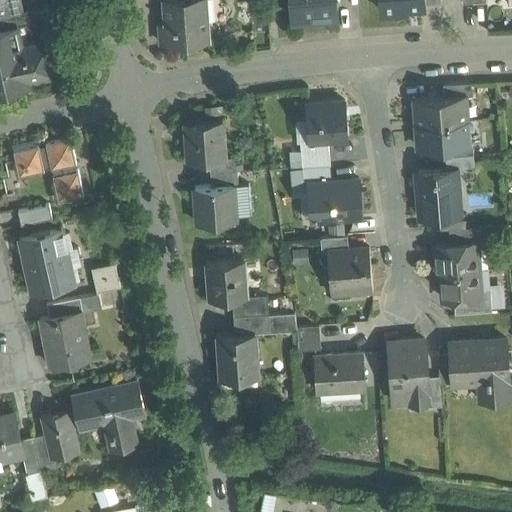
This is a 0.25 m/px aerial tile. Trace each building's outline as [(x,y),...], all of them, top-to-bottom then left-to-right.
[(0,0),(0,18),(23,13),(20,0),(0,0)] [(53,0),(40,0),(40,1),(29,4),(30,9),(55,4),(53,0)] [(162,0),(164,25),(159,25),(160,43),(209,39),(209,37),(203,38),(200,0),(162,0)] [(289,0),(291,17),(337,13),(336,0),(289,0)] [(378,0),(380,10),(408,8),(408,5),(425,4),(425,0),(378,0)] [(0,18),(0,31),(17,27),(17,28),(26,26),(23,13),(0,18)] [(0,31),(0,91),(30,85),(29,81),(54,76),(49,52),(27,57),(26,55),(23,55),(17,28),(17,27),(0,31)] [(471,82),(443,83),(444,96),(464,95),(464,96),(472,95),(471,82)] [(444,96),(415,99),(417,123),(466,119),(464,96),(464,95),(444,96)] [(344,100),(306,103),(309,140),(309,141),(328,140),(347,138),(344,100)] [(466,119),(417,123),(419,147),(444,145),(467,143),(467,142),(466,119)] [(223,120),(185,123),(187,161),(209,160),(225,158),(225,157),(223,120)] [(71,137),(13,150),(19,176),(51,168),(59,201),(84,195),(71,137)] [(328,140),(309,141),(309,140),(300,141),(302,166),(330,164),(328,140)] [(467,143),(444,145),(445,157),(473,155),(472,142),(467,142),(467,143)] [(473,155),(445,157),(446,169),(454,169),(454,171),(474,169),(473,155)] [(225,157),(225,158),(209,160),(210,172),(210,173),(236,171),(235,157),(225,157)] [(330,164),(302,166),(303,183),(331,181),(330,164)] [(446,169),(418,172),(422,216),(458,214),(454,171),(454,169),(446,169)] [(236,171),(210,173),(211,185),(233,184),(233,185),(238,185),(237,171),(236,171)] [(303,183),(298,183),(298,190),(310,189),(309,184),(313,184),(315,213),(313,213),(314,215),(309,215),(310,218),(362,214),(359,179),(331,181),(303,183)] [(211,185),(195,187),(198,224),(236,221),(233,185),(233,184),(211,185)] [(53,218),(53,204),(21,207),(22,220),(53,218)] [(485,226),(474,227),(476,242),(476,248),(486,248),(485,226)] [(474,227),(449,229),(450,244),(476,242),(474,227)] [(62,228),(19,237),(32,292),(74,283),(71,266),(80,264),(76,246),(67,249),(62,228)] [(347,235),(320,237),(322,252),(327,252),(327,250),(348,248),(347,235)] [(450,244),(436,245),(438,272),(441,272),(442,272),(477,269),(476,248),(476,242),(450,244)] [(348,248),(327,250),(327,252),(331,294),(373,291),(369,247),(348,248)] [(244,258),(206,261),(209,299),(232,297),(247,296),(247,295),(244,258)] [(115,262),(92,267),(97,291),(120,286),(115,262)] [(477,269),(442,272),(441,272),(443,299),(454,298),(479,296),(479,290),(489,289),(488,268),(477,269)] [(489,289),(479,290),(479,296),(481,311),(491,311),(489,289)] [(99,292),(80,296),(82,309),(77,310),(77,311),(102,306),(99,292)] [(247,296),(232,297),(234,315),(269,313),(267,293),(247,295),(247,296)] [(80,296),(46,303),(49,316),(77,310),(82,309),(80,296)] [(479,296),(454,298),(455,313),(481,311),(479,296)] [(49,316),(39,318),(48,364),(70,359),(69,354),(85,351),(77,311),(77,310),(49,316)] [(295,311),(269,313),(270,331),(297,329),(297,325),(295,311)] [(269,313),(234,315),(235,333),(254,332),(270,331),(269,313)] [(319,324),(297,325),(297,329),(299,349),(321,348),(319,324)] [(235,333),(217,335),(220,377),(258,374),(254,332),(235,333)] [(424,338),(389,341),(393,402),(428,400),(429,400),(427,375),(424,338)] [(506,338),(449,342),(449,351),(451,381),(479,379),(480,397),(510,395),(506,338)] [(361,351),(315,354),(318,390),(364,387),(361,351)] [(449,351),(437,351),(439,374),(440,381),(451,381),(449,351)] [(439,374),(427,375),(429,400),(428,400),(428,405),(441,404),(440,381),(439,374)] [(137,379),(114,384),(115,388),(73,398),(80,428),(85,427),(83,420),(92,418),(93,421),(108,418),(109,421),(115,445),(109,446),(110,448),(137,442),(130,413),(144,410),(137,379)] [(69,410),(42,416),(45,433),(51,455),(53,455),(59,453),(58,449),(77,444),(69,410)] [(14,412),(0,414),(0,456),(0,457),(1,459),(22,454),(23,454),(20,438),(14,412)] [(45,433),(34,435),(41,469),(55,466),(53,455),(51,455),(45,433)] [(34,435),(20,438),(23,454),(22,454),(26,472),(41,469),(34,435)] [(102,505),(119,500),(114,483),(96,488),(102,505)]
